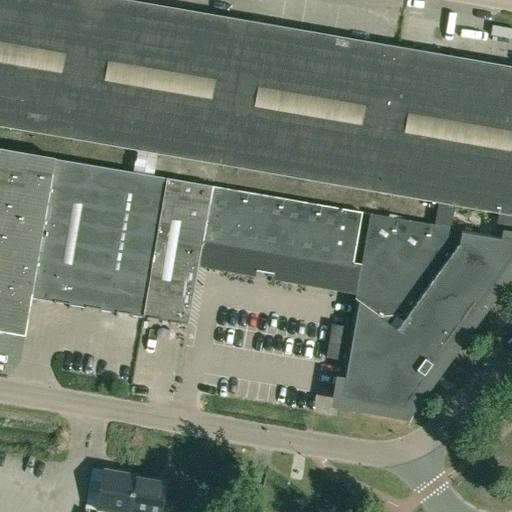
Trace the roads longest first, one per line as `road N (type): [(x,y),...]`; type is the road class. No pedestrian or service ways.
road 1 (unclassified): [(404,451),(374,457),(313,450),(0,393)]
road 2 (unclassified): [(511,355),(451,419),(404,451)]
